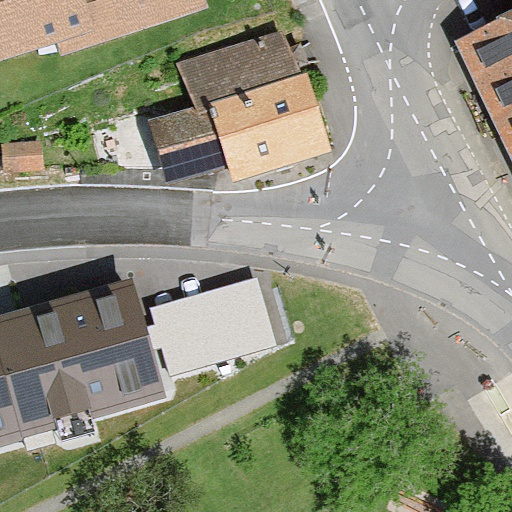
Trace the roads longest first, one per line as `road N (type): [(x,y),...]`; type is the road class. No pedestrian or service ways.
road 1 (tertiary): [(0,223),(354,216)]
road 2 (tertiary): [(456,267),(478,234),(477,195),(449,162),(406,154)]
road 3 (residential): [(361,11),(390,69),(406,154)]
road 4 (tertiary): [(354,216),(357,238),(381,269),(419,280),(456,267)]
